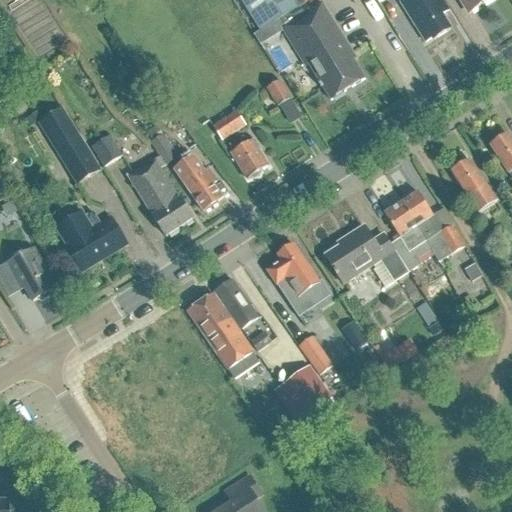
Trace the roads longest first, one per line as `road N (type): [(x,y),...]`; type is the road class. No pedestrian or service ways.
road 1 (primary): [(37,358),(511,58)]
road 2 (residential): [(134,511),(37,358)]
